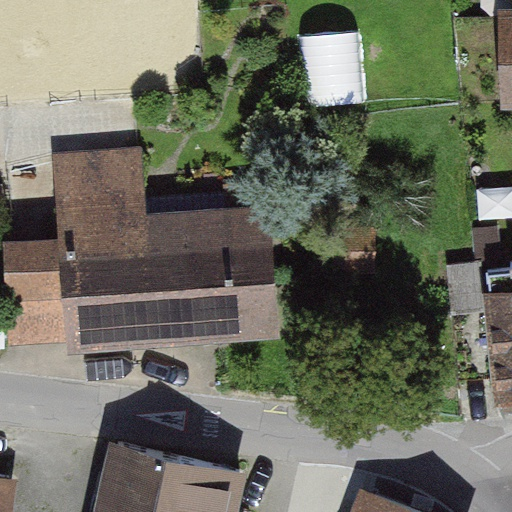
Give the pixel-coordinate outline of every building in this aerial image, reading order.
[(511,0),(479,0),(483,106),(511,104),(511,0)] [(0,296),(52,294),(54,347),(269,338),(263,196),(147,201),(144,141),(53,144),(56,232),(0,234),(0,296)] [(511,272),(479,275),(486,400),(511,398),(511,272)] [(226,511),(234,480),(104,450),(89,511),(226,511)] [(426,511),(358,489),(350,511),(426,511)]
